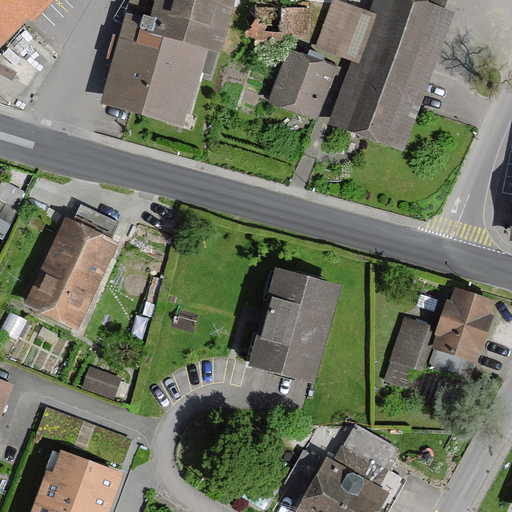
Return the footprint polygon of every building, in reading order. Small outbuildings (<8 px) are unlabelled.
[(0,0),(0,50),(49,0),(0,0)] [(217,59),(232,0),(156,0),(150,23),(123,16),(96,114),(186,139),(208,56),(217,59)] [(370,10),(336,0),(331,0),(313,62),(343,70),(352,73),(370,10)] [(381,0),(335,131),(404,156),(454,15),(411,0),(381,0)] [(288,54),(270,112),(325,129),(343,70),(313,62),(288,54)] [(60,210),(20,306),(75,328),(93,284),(102,288),(123,236),(60,210)] [(247,363),(311,381),(338,284),(275,266),(247,363)] [(477,367),(496,301),(448,287),(429,353),(477,367)] [(89,365),(83,386),(115,394),(121,374),(89,365)] [(285,511),(373,511),(395,473),(328,436),(285,511)] [(102,511),(114,481),(45,456),(23,511),(102,511)]
